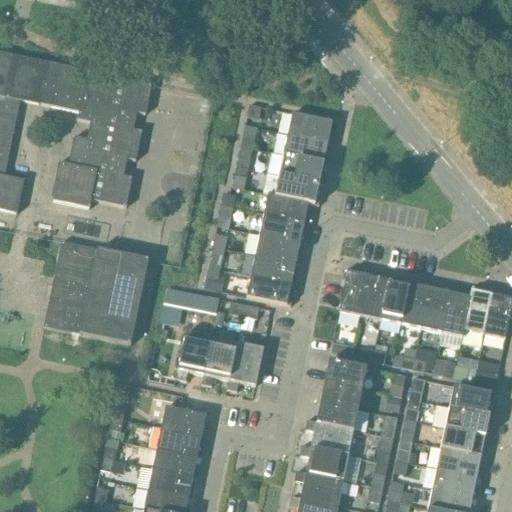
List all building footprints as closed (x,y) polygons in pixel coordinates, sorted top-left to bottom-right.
[(0,212),(17,216),(24,181),(4,178),(20,103),(40,108),(40,107),(79,115),(78,123),(90,125),(87,142),(73,139),(68,167),(59,165),(50,205),(89,212),(91,203),(126,210),(132,179),(123,177),(127,161),(136,163),(142,133),(133,132),(136,115),(146,116),(152,88),(146,87),(115,80),(111,99),(85,94),(89,74),(0,54),(0,212)] [(250,107),(247,120),(259,123),(261,110),(250,107)] [(292,117),(287,138),(327,147),(327,148),(331,148),(334,134),(330,134),(332,125),(292,117)] [(255,140),(243,137),(241,149),(253,152),(255,140)] [(287,138),(283,158),(287,159),(323,167),(323,168),(327,169),(330,155),(326,154),(327,148),(327,147),(287,138)] [(237,169),(248,172),(253,152),(241,149),(237,169)] [(283,158),(279,179),(318,187),(318,189),(322,189),(325,175),(321,175),(323,168),(323,167),(287,159),(283,158)] [(235,178),(232,190),(244,193),(246,180),(235,178)] [(279,179),(275,197),(274,199),(308,206),(308,207),(318,209),(321,195),(317,194),(318,189),(318,187),(279,179)] [(236,199),(224,196),(221,209),(233,211),(236,199)] [(275,197),(268,196),(263,217),(304,226),(303,227),(307,228),(310,215),(306,214),(308,207),(308,206),(274,199),(275,197)] [(219,221),(231,223),(233,211),(221,209),(219,221)] [(263,217),(259,238),(299,246),(299,247),(303,249),(306,235),(302,234),(303,227),(304,226),(263,217)] [(227,240),(216,237),(213,249),(225,252),(227,240)] [(259,238),(255,259),(295,267),(295,268),(299,269),(302,255),(298,254),(299,247),(299,246),(259,238)] [(129,348),(147,264),(148,262),(116,256),(118,248),(106,245),(104,254),(61,245),(43,330),(129,348)] [(211,261),(222,263),(225,252),(213,249),(211,261)] [(250,279),(287,287),(291,287),(290,288),(295,289),(298,275),(293,274),(295,268),(295,267),(255,259),(250,279)] [(339,311),(338,314),(360,319),(368,279),(361,278),(362,274),(348,271),(347,271),(347,273),(346,276),(345,282),(344,286),(343,290),(343,293),(342,298),(341,301),(340,306),(340,308),(339,311)] [(207,275),(204,291),(221,295),(225,279),(207,275)] [(368,279),(360,319),(380,323),(389,283),(388,283),(381,282),(382,278),(369,275),(368,279)] [(246,300),(287,309),(290,309),(293,296),(289,295),(290,288),(291,287),(287,287),(250,279),(246,300)] [(389,283),(380,323),(401,328),(409,288),(408,288),(408,287),(402,286),(402,282),(389,279),(388,283),(389,283)] [(409,288),(401,328),(421,332),(430,292),(429,292),(422,290),(423,286),(409,283),(408,288),(409,288)] [(430,292),(421,332),(441,336),(450,296),(449,296),(443,295),(443,290),(430,288),(429,292),(430,292)] [(463,341),(461,347),(480,351),(482,338),(483,338),(492,298),(491,298),(484,297),(485,292),(471,289),(470,295),(469,300),(470,300),(463,334),(464,334),(463,341)] [(450,296),(441,336),(463,341),(464,334),(463,334),(470,300),(469,300),(463,299),(464,295),(450,292),(449,296),(450,296)] [(492,298),(483,338),(505,343),(511,307),(511,302),(505,301),(505,297),(492,294),(491,298),(492,298)] [(186,314),(190,298),(175,295),(172,311),(186,314)] [(208,300),(194,297),(193,297),(190,310),(205,313),(208,300)] [(231,305),(228,317),(242,320),(244,308),(231,305)] [(259,311),(244,308),(242,320),(256,323),(259,311)] [(188,375),(203,379),(211,341),(185,335),(175,382),(185,385),(188,375)] [(201,388),(211,390),(213,381),(228,384),(229,384),(237,346),(211,341),(203,379),(201,388)] [(255,390),(263,352),(263,351),(237,346),(229,384),(228,384),(226,393),(236,396),(239,386),(255,390)] [(332,346),(330,356),(351,361),(353,350),(332,346)] [(362,350),(360,362),(371,364),(374,352),(362,350)] [(384,367),(387,355),(374,352),(371,364),(384,367)] [(394,360),(392,369),(412,373),(414,361),(399,358),(394,360)] [(425,376),(427,364),(414,361),(412,373),(425,376)] [(436,362),(433,378),(454,382),(457,369),(455,369),(456,366),(436,362)] [(328,364),(324,385),(362,393),(366,371),(328,364)] [(473,386),(475,377),(476,373),(457,369),(454,382),(473,386)] [(495,390),(498,379),(498,378),(486,376),(485,379),(475,377),(473,386),(495,390)] [(389,399),(401,401),(405,380),(393,377),(389,399)] [(413,381),(413,382),(409,402),(420,405),(425,383),(413,381)] [(324,385),(320,405),(357,413),(362,393),(324,385)] [(493,398),(453,390),(449,411),(489,419),(488,420),(492,420),(495,407),(491,406),(493,398)] [(388,400),(385,413),(398,415),(401,403),(388,400)] [(404,423),(416,426),(420,405),(409,402),(404,423)] [(320,405),(316,425),(316,426),(353,434),(357,413),(320,405)] [(126,411),(114,409),(112,420),(123,423),(126,411)] [(201,440),(204,441),(207,427),(203,426),(205,419),(165,409),(160,430),(201,439),(201,440)] [(449,411),(444,431),(484,439),(484,440),(488,441),(491,427),(487,426),(488,420),(489,419),(449,411)] [(382,439),(381,439),(393,442),(397,421),(386,419),(382,439)] [(125,436),(121,435),(123,423),(112,420),(107,441),(123,445),(125,436)] [(316,425),(307,423),(304,433),(314,436),(311,450),(310,451),(348,459),(353,434),(316,426),(316,425)] [(400,444),(412,446),(416,426),(404,423),(400,444)] [(160,430),(156,451),(197,459),(196,460),(200,461),(203,447),(199,446),(201,440),(201,439),(160,430)] [(444,431),(440,452),(480,460),(484,461),(487,448),(483,447),(484,440),(484,439),(444,431)] [(376,465),(388,467),(393,442),(381,439),(376,465)] [(396,464),(408,466),(412,446),(400,444),(396,464)] [(301,448),(301,449),(299,459),(308,461),(305,476),(343,484),(348,459),(310,451),(311,450),(301,448)] [(117,452),(106,450),(103,460),(115,463),(117,452)] [(156,451),(152,471),(192,479),(192,480),(196,481),(199,467),(195,467),(196,460),(197,459),(156,451)] [(440,452),(436,472),(476,480),(476,481),(480,482),(483,468),(479,467),(480,460),(440,452)] [(101,473),(112,476),(115,463),(103,460),(101,473)] [(393,476),(405,478),(408,466),(396,464),(393,476)] [(152,471),(148,491),(188,500),(188,501),(192,502),(195,488),(191,487),(192,480),(192,479),(152,471)] [(436,472),(432,492),(472,500),(472,501),(476,502),(478,488),(474,488),(476,481),(476,480),(436,472)] [(337,510),(343,484),(305,476),(296,474),(294,484),(303,486),(300,501),(300,502),(337,510)] [(386,478),(374,476),(371,490),(383,492),(386,478)] [(108,493),(97,490),(95,502),(106,504),(108,493)] [(368,504),(380,506),(383,492),(371,490),(368,504)] [(148,491),(143,511),(189,511),(191,508),(186,507),(188,501),(188,500),(148,491)] [(397,511),(401,493),(390,491),(385,511),(397,511)] [(473,511),(474,508),(470,507),(472,501),(472,500),(432,492),(427,511),(473,511)] [(401,493),(397,511),(409,511),(410,509),(400,507),(402,494),(401,493)] [(336,511),(337,510),(300,502),(300,501),(291,499),(289,509),(298,511),(297,511),(336,511)] [(92,511),(104,511),(106,504),(95,502),(92,511)]
